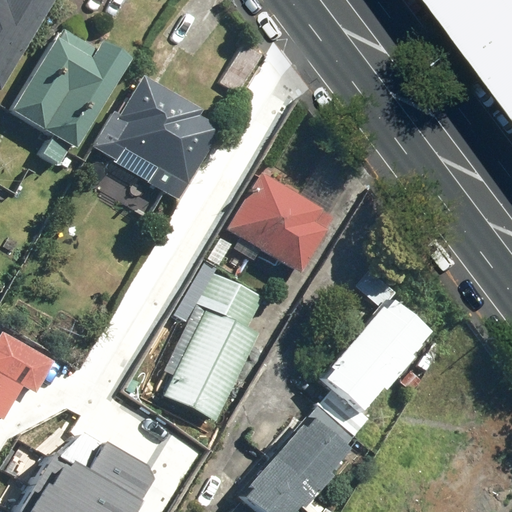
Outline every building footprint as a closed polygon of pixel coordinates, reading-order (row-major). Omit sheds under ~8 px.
[(0,0),(0,57),(38,0),(0,0)] [(511,0),(457,0),(511,73),(511,0)] [(29,159),(50,171),(112,62),(80,43),(77,48),(55,35),(50,43),(42,39),(0,111),(0,116),(40,139),(29,159)] [(235,49),(215,82),(233,93),(253,60),(235,49)] [(102,167),(165,202),(205,131),(182,118),(185,113),(130,82),(89,155),(104,164),(102,167)] [(286,276),(336,191),(315,179),(298,208),(248,178),(215,233),(286,276)] [(206,424),(250,332),(242,329),(256,300),(199,274),(183,307),(194,312),(153,398),(206,424)] [(389,359),(411,334),(373,302),(304,383),(342,415),(360,393),(367,399),(396,365),(389,359)] [(28,398),(48,363),(0,335),(0,417),(15,390),(28,398)] [(422,511),(479,404),(433,380),(363,511),(422,511)] [(308,478),(330,452),(292,420),(223,502),(235,511),(288,511),(313,482),(308,478)] [(138,511),(144,503),(142,501),(156,478),(149,466),(107,440),(105,444),(85,432),(62,453),(59,451),(21,511),(138,511)]
